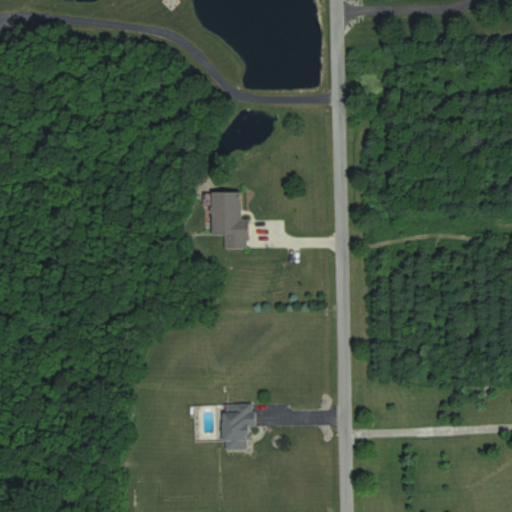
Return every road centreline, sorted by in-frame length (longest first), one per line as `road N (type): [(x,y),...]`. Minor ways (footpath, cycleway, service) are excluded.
road 1 (residential): [(346,511),(336,0)]
road 2 (residential): [(337,2),(458,0)]
